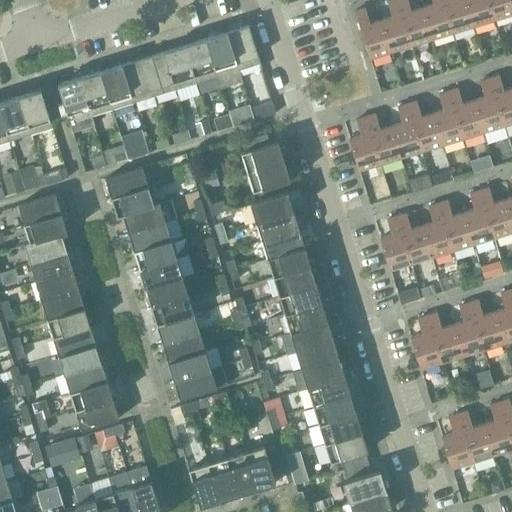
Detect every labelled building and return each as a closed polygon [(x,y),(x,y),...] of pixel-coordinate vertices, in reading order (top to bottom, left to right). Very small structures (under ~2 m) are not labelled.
[(392,16),(382,19),(392,51),(412,45),(397,0),(388,0),(387,0),(392,16)] [(408,0),(397,0),(412,45),(432,39),(422,6),(411,10),(408,0)] [(432,0),(433,3),(422,6),(432,39),(453,32),(442,0),(432,0)] [(442,0),(453,32),(473,26),(465,0),(442,0)] [(465,0),(473,26),(494,20),(488,0),(465,0)] [(488,0),(494,20),(511,14),(511,2),(511,0),(488,0)] [(392,51),(382,19),(370,22),(365,7),(355,10),(370,58),(392,51)] [(248,25),(227,31),(239,69),(260,63),(248,25)] [(206,38),(218,76),(221,87),(242,81),(239,69),(227,31),(206,38)] [(206,38),(185,44),(197,82),(218,76),(206,38)] [(185,44),(164,51),(176,89),(197,82),(185,44)] [(164,51),(143,57),(155,95),(176,89),(164,51)] [(143,57),(122,64),(134,102),(155,95),(143,57)] [(122,64),(101,70),(113,108),(134,102),(122,64)] [(101,70),(80,77),(91,115),(113,108),(101,70)] [(499,74),(490,77),(504,125),(511,122),(511,87),(504,90),(499,74)] [(91,115),(80,77),(58,84),(70,122),(91,115)] [(485,96),(474,99),(484,132),(504,125),(490,77),(480,81),(485,96)] [(458,87),(448,90),(463,138),(484,132),(474,99),(463,103),(458,87)] [(41,89),(19,95),(31,134),(53,127),(41,89)] [(443,109),(432,112),(442,144),(463,138),(448,90),(439,93),(443,109)] [(19,95),(0,101),(0,108),(10,140),(31,134),(19,95)] [(417,100),(407,103),(422,151),(442,144),(432,112),(422,115),(417,100)] [(252,107),(256,118),(276,112),(272,101),(252,107)] [(402,121),(391,125),(401,157),(422,151),(407,103),(397,106),(402,121)] [(0,108),(0,143),(10,140),(0,108)] [(241,114),(244,122),(251,120),(249,112),(241,114)] [(375,113),(366,116),(381,164),(401,157),(391,125),(380,128),(375,113)] [(381,164),(366,116),(356,119),(361,134),(349,138),(359,170),(381,164)] [(215,122),(217,130),(229,126),(226,119),(215,122)] [(171,134),(174,143),(191,138),(188,129),(171,134)] [(241,152),(247,171),(284,160),(278,141),(270,143),(266,133),(242,140),(245,151),(241,152)] [(155,141),(158,148),(169,145),(167,137),(155,141)] [(114,154),(116,162),(127,158),(125,150),(114,154)] [(257,190),(260,199),(285,192),(282,182),(290,180),(284,160),(247,171),(253,191),(257,190)] [(181,165),(184,175),(192,172),(189,163),(181,165)] [(19,168),(26,190),(40,185),(34,164),(19,168)] [(105,178),(111,197),(148,186),(142,166),(105,178)] [(43,174),(46,183),(62,178),(60,169),(43,174)] [(192,172),(184,175),(187,184),(195,182),(192,172)] [(23,189),(20,178),(6,182),(9,193),(23,189)] [(117,217),(123,215),(122,214),(154,204),(153,203),(148,186),(111,197),(117,217)] [(489,187),(479,190),(494,237),(511,231),(511,222),(505,199),(494,202),(489,187)] [(474,208),(463,211),(473,244),(494,237),(479,190),(469,193),(474,208)] [(250,202),(256,221),(293,210),(287,191),(285,192),(260,199),(250,202)] [(18,205),(24,225),(61,213),(55,193),(18,205)] [(448,199),(438,202),(453,250),(473,244),(463,211),(452,215),(448,199)] [(193,202),(195,210),(203,208),(200,200),(193,202)] [(208,204),(211,214),(226,209),(223,200),(208,204)] [(123,215),(128,231),(165,220),(159,201),(153,203),(154,204),(122,214),(123,215)] [(433,221),(422,224),(432,257),(453,250),(438,202),(428,205),(433,221)] [(203,208),(195,210),(198,221),(206,219),(203,208)] [(256,221),(262,239),(299,228),(293,210),(256,221)] [(406,212),(397,215),(411,263),(432,257),(422,224),(411,227),(406,212)] [(24,225),(29,241),(30,243),(61,233),(62,234),(67,232),(61,213),(24,225)] [(411,263),(397,215),(387,218),(391,234),(380,237),(390,270),(411,263)] [(128,231),(133,249),(170,238),(165,220),(128,231)] [(214,224),(217,233),(224,231),(221,222),(214,224)] [(262,239),(268,259),(305,247),(299,228),(262,239)] [(224,231),(217,233),(220,243),(227,241),(224,231)] [(24,243),(30,263),(67,251),(62,234),(61,233),(30,243),(29,241),(24,243)] [(204,239),(206,247),(214,245),(212,237),(204,239)] [(133,249),(139,268),(176,257),(170,238),(133,249)] [(214,245),(206,247),(210,258),(218,256),(214,245)] [(268,259),(273,276),(310,265),(305,247),(268,259)] [(30,263),(35,281),(73,269),(67,251),(30,263)] [(139,268),(145,287),(182,275),(176,257),(139,268)] [(225,261),(228,271),(236,268),(233,259),(225,261)] [(273,276),(279,295),(316,283),(310,265),(273,276)] [(236,268),(228,271),(231,280),(238,278),(236,268)] [(35,281),(41,300),(78,288),(73,269),(35,281)] [(215,276),(218,284),(226,282),(223,274),(215,276)] [(145,287),(151,305),(187,294),(182,275),(145,287)] [(226,282),(218,284),(221,295),(229,293),(226,282)] [(279,295),(285,313),(322,302),(316,283),(279,295)] [(41,300),(47,318),(84,307),(78,288),(41,300)] [(505,307),(494,311),(504,343),(511,340),(511,295),(510,289),(500,292),(505,307)] [(151,305),(156,323),(193,312),(187,294),(151,305)] [(234,299),(236,308),(244,305),(242,297),(234,299)] [(0,302),(3,311),(11,309),(8,299),(0,302)] [(478,299),(469,302),(483,349),(504,343),(494,311),(483,314),(478,299)] [(285,313),(290,332),(327,320),(322,302),(285,313)] [(464,320),(453,323),(463,356),(483,349),(469,302),(459,305),(464,320)] [(236,308),(236,309),(237,309),(240,318),(248,316),(244,305),(236,308)] [(47,318),(53,337),(90,325),(84,307),(47,318)] [(11,309),(3,311),(6,321),(14,318),(11,309)] [(229,311),(232,320),(240,318),(237,309),(236,309),(229,311)] [(156,323),(162,342),(199,330),(193,312),(156,323)] [(437,312),(427,315),(442,362),(463,356),(453,323),(442,327),(437,312)] [(442,362),(427,315),(418,318),(422,333),(411,336),(421,369),(442,362)] [(240,318),(232,320),(235,329),(243,327),(240,318)] [(285,353),(296,350),(333,339),(327,320),(290,332),(280,335),(285,353)] [(53,337),(58,355),(96,343),(90,325),(53,337)] [(162,342),(167,360),(204,349),(199,330),(162,342)] [(248,334),(251,344),(259,342),(256,332),(248,334)] [(12,339),(15,349),(22,346),(19,336),(12,339)] [(296,350),(302,369),(339,357),(333,339),(296,350)] [(6,340),(0,341),(0,348),(1,351),(8,349),(6,340)] [(259,342),(251,344),(254,354),(261,351),(259,342)] [(58,355),(64,373),(101,362),(96,343),(58,355)] [(22,346),(15,349),(18,358),(25,355),(22,346)] [(238,349),(241,358),(248,355),(246,347),(238,349)] [(167,360),(173,378),(210,367),(204,349),(167,360)] [(248,355),(241,358),(244,369),(252,366),(248,355)] [(302,369),(307,386),(344,374),(339,357),(302,369)] [(64,373),(70,392),(107,380),(101,362),(64,373)] [(210,367),(173,378),(180,399),(216,388),(210,367)] [(10,370),(12,378),(20,375),(18,368),(10,370)] [(259,371),(262,381),(270,378),(267,369),(259,371)] [(20,377),(23,386),(31,384),(28,374),(20,377)] [(307,386),(313,404),(350,393),(344,374),(307,386)] [(16,389),(23,386),(20,377),(20,375),(12,378),(16,389)] [(270,378),(262,381),(265,390),(273,388),(270,378)] [(70,392),(76,410),(113,398),(107,380),(70,392)] [(31,384),(23,386),(26,396),(34,393),(31,384)] [(217,394),(219,402),(229,399),(226,391),(217,394)] [(313,404),(319,423),(356,412),(350,393),(313,404)] [(113,398),(76,410),(81,428),(118,417),(113,398)] [(511,407),(509,398),(499,401),(511,441),(511,407)] [(199,400),(190,403),(192,410),(201,407),(199,400)] [(494,419),(483,423),(494,455),(511,449),(511,441),(499,401),(490,404),(494,419)] [(192,410),(190,403),(180,406),(182,413),(192,410)] [(18,406),(21,416),(28,413),(25,404),(18,406)] [(265,409),(268,418),(275,416),(272,406),(265,409)] [(34,412),(37,421),(45,419),(42,410),(34,412)] [(468,411),(458,414),(473,462),(494,455),(483,423),(473,426),(468,411)] [(319,423),(324,441),(361,429),(356,412),(319,423)] [(28,413),(21,416),(24,425),(31,423),(28,413)] [(473,462),(458,414),(448,417),(453,432),(441,436),(452,468),(473,462)] [(275,416),(268,418),(271,428),(278,425),(275,416)] [(45,419),(37,421),(40,431),(48,429),(45,419)] [(122,423),(113,426),(115,434),(124,431),(122,423)] [(115,434),(113,426),(103,429),(105,437),(115,434)] [(341,458),(343,467),(368,460),(365,451),(368,450),(361,429),(324,441),(331,462),(341,458)] [(76,438),(78,445),(88,442),(85,435),(76,438)] [(74,438),(45,447),(49,460),(78,451),(74,438)] [(29,443),(32,453),(40,450),(37,440),(29,443)] [(282,444),(285,453),(292,451),(289,441),(282,444)] [(264,445),(245,451),(256,488),(276,482),(273,474),(283,471),(276,446),(265,450),(264,445)] [(301,448),(287,453),(297,480),(311,475),(301,448)] [(40,450),(32,453),(35,462),(43,460),(40,450)] [(245,451),(226,457),(238,494),(256,488),(245,451)] [(226,457),(208,463),(220,500),(238,494),(226,457)] [(343,481),(348,499),(385,487),(380,469),(371,472),(368,460),(343,467),(347,479),(343,481)] [(220,500),(208,463),(189,469),(200,506),(220,500)] [(46,478),(49,488),(57,485),(54,475),(46,478)] [(0,482),(0,502),(12,499),(7,480),(0,482)] [(160,511),(151,480),(131,486),(139,511),(160,511)] [(57,485),(49,488),(52,497),(60,494),(57,485)] [(139,511),(131,486),(113,492),(119,511),(139,511)] [(385,487),(348,499),(352,511),(383,511),(384,511),(392,508),(385,487)] [(119,511),(113,492),(95,498),(98,511),(119,511)] [(98,511),(95,498),(75,504),(77,508),(66,511),(98,511)] [(0,502),(0,511),(16,511),(12,499),(0,502)]
